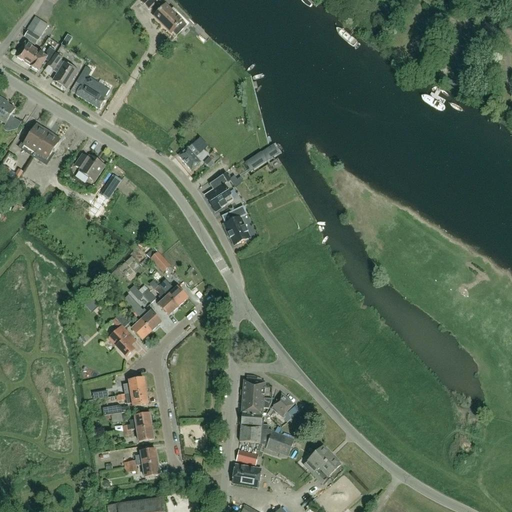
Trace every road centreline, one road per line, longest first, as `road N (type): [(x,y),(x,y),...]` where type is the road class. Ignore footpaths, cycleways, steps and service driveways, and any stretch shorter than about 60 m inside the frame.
road 1 (residential): [(223,482),(173,470),(154,351),(211,299)]
road 2 (tertiary): [(467,511),(372,453),(288,362)]
road 3 (residential): [(236,290),(231,256),(199,200),(139,145)]
road 4 (tertiary): [(236,290),(167,183),(131,157)]
road 5 (residential): [(139,145),(0,60)]
road 6 (tertiary): [(131,157),(0,72)]
road 7 (track): [(511,101),(502,41),(421,0)]
